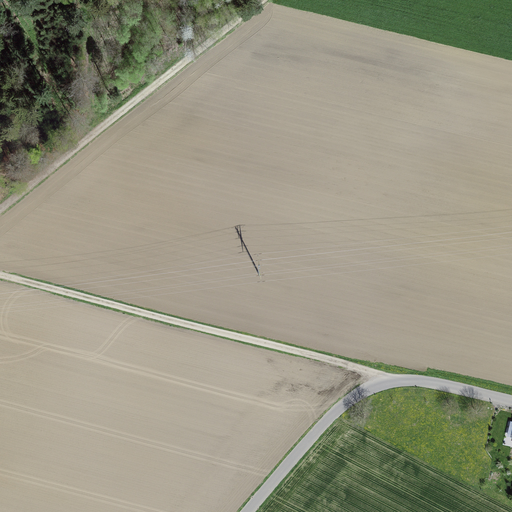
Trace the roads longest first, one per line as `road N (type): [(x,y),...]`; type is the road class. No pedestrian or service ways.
road 1 (track): [(387,382),(347,364),(0,272)]
road 2 (track): [(258,0),(0,206)]
road 3 (unclassified): [(511,401),(424,381),(376,385),(335,411),(246,511)]
